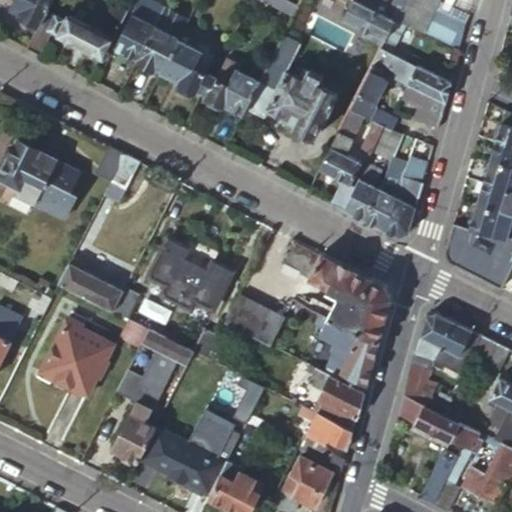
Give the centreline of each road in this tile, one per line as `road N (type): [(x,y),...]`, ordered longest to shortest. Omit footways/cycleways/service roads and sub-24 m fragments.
road 1 (residential): [(0,61),(418,272)]
road 2 (residential): [(418,272),(357,487)]
road 3 (residential): [(475,77),(418,272)]
road 4 (residential): [(0,451),(120,511)]
